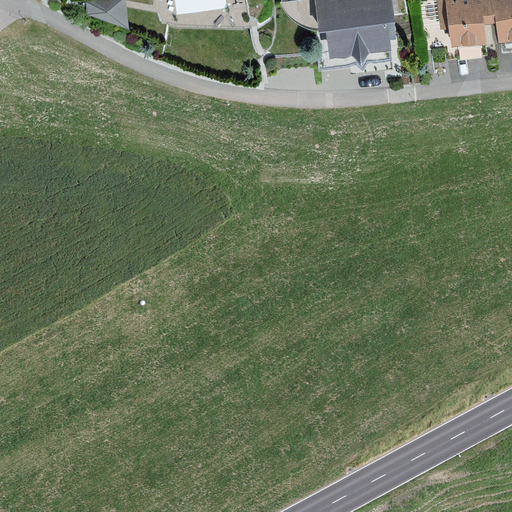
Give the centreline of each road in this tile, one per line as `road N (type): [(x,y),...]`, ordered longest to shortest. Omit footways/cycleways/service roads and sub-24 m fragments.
road 1 (residential): [(6,0),(155,71),(247,95),(331,101),(511,82)]
road 2 (primary): [(511,405),(314,511)]
